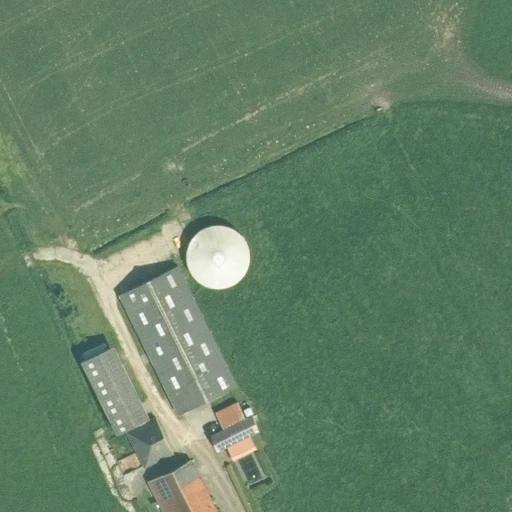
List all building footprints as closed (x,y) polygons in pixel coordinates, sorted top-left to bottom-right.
[(198,230),(193,235),(190,242),(188,246),(188,255),(188,260),(188,263),(189,267),(191,271),(196,278),(199,281),(205,284),(209,286),(214,287),(223,287),(228,286),(233,283),(237,281),(241,277),(245,273),(248,264),(249,259),(250,254),(249,249),(248,245),(247,240),(244,236),(241,233),(236,229),(232,227),(226,225),(221,224),(217,224),(211,225),(202,228),(198,230)] [(237,384),(198,305),(178,265),(121,294),(179,412),(237,384)] [(95,384),(122,372),(110,347),(83,360),(95,384)] [(259,429),(254,419),(252,415),(212,435),(219,450),(259,429)] [(173,453),(163,432),(156,417),(128,431),(146,466),(173,453)] [(237,458),(243,482),(260,477),(254,454),(237,458)] [(217,511),(193,460),(150,481),(164,511),(217,511)]
